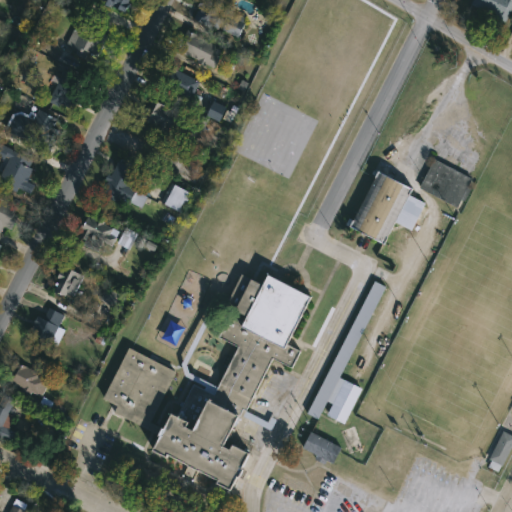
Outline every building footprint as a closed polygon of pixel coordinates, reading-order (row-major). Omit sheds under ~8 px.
[(200,0),(204,0),(248,14),(240,38),(220,32),(220,31),(193,22),(200,0)] [(511,0),(511,10),(506,24),(470,7),(473,0),(511,0)] [(83,56),(68,41),(82,27),(98,42),(83,56)] [(223,49),(213,70),(181,54),(190,33),(223,49)] [(180,137),(143,121),(152,100),(166,105),(179,75),(202,85),(180,137)] [(46,95),(56,76),(80,89),(70,108),(46,95)] [(9,129),(20,111),(31,117),(35,109),(56,121),(41,148),(9,129)] [(40,162),(29,191),(2,180),(13,152),(40,162)] [(471,177),(467,185),(471,187),(464,200),(460,198),(456,205),(419,185),(434,157),(471,177)] [(106,190),(120,162),(134,168),(125,187),(145,196),(140,206),(106,190)] [(384,243),(395,221),(411,229),(425,201),(409,193),(412,187),(378,170),(350,225),(384,243)] [(182,213),(163,203),(173,184),(192,193),(182,213)] [(0,199),(23,215),(13,230),(7,225),(0,236),(0,199)] [(108,254),(76,240),(86,217),(119,231),(108,254)] [(138,234),(129,251),(117,244),(127,228),(138,234)] [(54,293),(64,267),(85,276),(75,301),(54,293)] [(159,432),(115,410),(118,404),(106,398),(132,347),(151,357),(177,370),(152,420),(163,426),(169,415),(176,419),(194,384),(207,391),(215,395),(239,347),(220,338),(229,320),(231,317),(223,313),(242,275),(262,286),(267,276),(311,298),(287,346),(301,353),(292,370),(273,360),(247,413),(243,411),(239,418),(236,417),(220,448),(227,452),(230,446),(249,456),(230,493),(212,484),(214,481),(168,457),(166,460),(149,451),(159,432)] [(343,422),(361,387),(338,376),(385,285),(374,279),(306,412),(317,418),(326,399),(332,402),(326,413),(343,422)] [(58,320),(60,342),(43,344),(42,335),(35,336),(34,323),(58,320)] [(50,379),(42,397),(9,382),(17,364),(50,379)] [(5,435),(0,432),(0,394),(19,403),(5,435)] [(502,429),(511,434),(511,444),(502,464),(501,463),(498,470),(487,465),(490,459),(488,458),(502,429)] [(341,446),(333,462),(327,459),(325,462),(315,457),(317,454),(302,446),(310,430),(341,446)]
